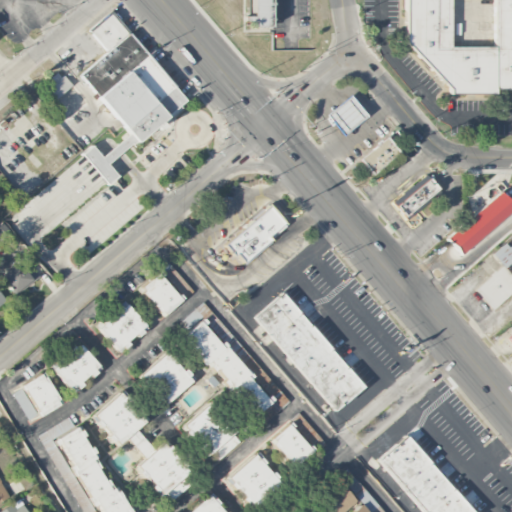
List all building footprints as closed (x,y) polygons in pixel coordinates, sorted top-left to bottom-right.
[(249,0),(250,29),(270,29),(270,0),(249,0)] [(511,0),(493,0),(493,47),(449,47),(449,0),(405,0),(405,45),(448,91),(511,91),(511,0)] [(184,101),(111,11),(88,30),(105,52),(78,74),(127,134),(100,156),(91,146),(81,153),(105,183),(115,175),(106,165),(184,101)] [(364,114),(347,95),(324,115),(340,134),(364,114)] [(358,158),(370,174),(397,152),(385,137),(358,158)] [(390,204),(412,228),(422,219),(416,212),(439,191),(424,174),(390,204)] [(511,211),(511,207),(499,192),(443,238),(458,256),(511,211)] [(239,265),(286,227),(269,205),(222,242),(239,265)] [(503,243),(491,254),(503,268),(511,260),(511,244),(508,248),(503,243)] [(38,277),(22,258),(0,275),(0,279),(14,297),(38,277)] [(473,290),(491,311),(511,292),(511,278),(502,266),(473,290)] [(160,318),(182,299),(158,271),(136,290),(160,318)] [(332,414),(363,389),(284,290),(253,315),(332,414)] [(93,325),(117,353),(146,328),(121,301),(93,325)] [(272,400),(200,318),(177,338),(251,419),(272,400)] [(99,369),(76,342),(47,366),(71,394),(99,369)] [(192,379),(166,350),(136,377),(162,407),(192,379)] [(37,417),(60,403),(42,372),(18,386),(37,417)] [(121,390),(92,415),(118,445),(126,438),(144,458),(136,466),(161,495),(164,493),(171,502),(195,480),(189,472),(191,470),(165,440),(153,450),(136,429),(146,419),(121,390)] [(240,440),(208,402),(179,428),(212,466),(240,440)] [(294,472),(316,452),(289,422),(267,441),(294,472)] [(94,511),(130,511),(77,425),(52,441),(94,511)] [(475,511),(405,430),(374,456),(421,511),(475,511)] [(282,482),(257,452),(224,480),(251,510),(282,482)] [(368,511),(371,511),(378,506),(345,470),(338,477),(368,511)] [(0,501),(8,497),(0,483),(0,501)] [(316,511),(340,511),(353,501),(339,485),(313,508),(316,511)] [(227,511),(209,492),(186,511),(227,511)] [(25,511),(22,502),(0,510),(0,511),(25,511)]
